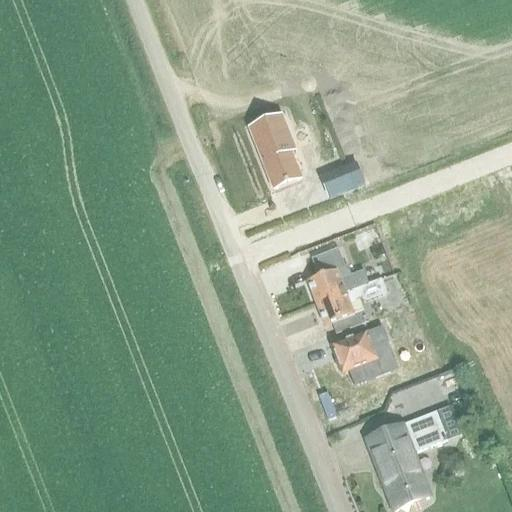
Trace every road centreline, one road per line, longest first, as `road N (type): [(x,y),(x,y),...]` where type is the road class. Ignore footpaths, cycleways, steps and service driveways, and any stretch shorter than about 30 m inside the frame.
road 1 (residential): [(236,255),(511,156)]
road 2 (residential): [(338,511),(236,255)]
road 3 (unclassified): [(202,167),(136,0)]
